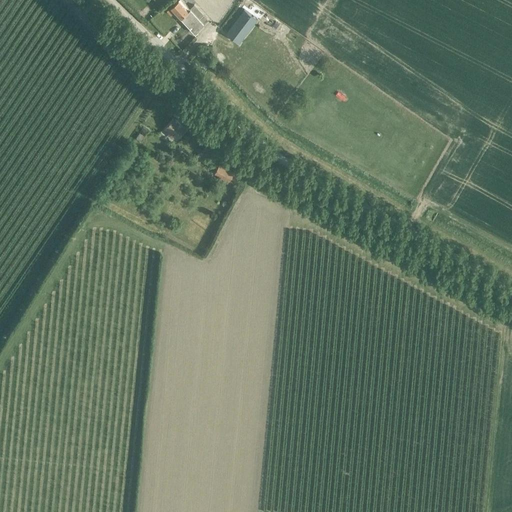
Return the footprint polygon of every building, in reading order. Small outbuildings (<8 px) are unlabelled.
[(181,0),(178,0),(167,11),(171,15),(175,11),(195,33),(199,30),(202,26),(207,21),(193,5),(188,10),(185,7),(187,6),(181,0)] [(244,10),(226,34),(239,43),(257,19),(244,10)] [(173,118),(163,129),(170,135),(170,136),(172,138),(176,134),(179,136),(186,129),(173,118)] [(142,130),(135,140),(140,144),(147,134),(142,130)] [(235,184),(239,176),(218,165),(214,174),(235,184)]
